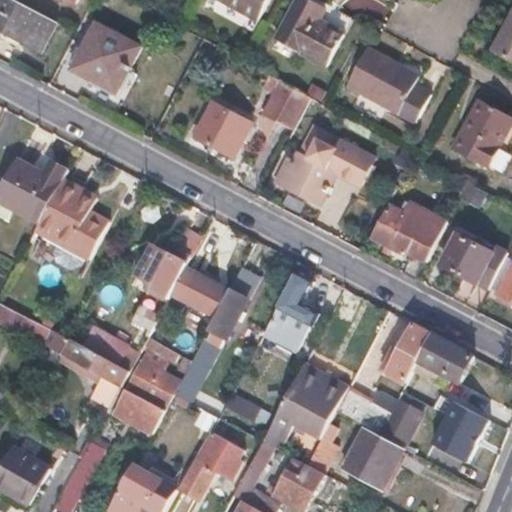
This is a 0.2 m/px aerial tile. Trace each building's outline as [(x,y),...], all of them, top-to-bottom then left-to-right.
[(62,24),(15,0),(0,0),(0,34),(44,57),(62,24)] [(268,0),(214,0),(257,23),(268,0)] [(324,10),(305,0),(299,0),(276,43),(326,70),(345,35),(318,21),(324,10)] [(351,24),(324,10),(318,21),(345,35),(351,24)] [(511,17),(494,50),(511,59),(511,17)] [(140,48),(97,25),(72,71),(91,81),(93,76),(117,89),(127,72),(131,75),(134,71),(137,68),(131,64),(140,48)] [(418,79),(367,51),(347,89),(415,125),(430,97),(413,88),(418,79)] [(282,82),(270,76),(264,88),(276,94),(282,82)] [(282,82),(276,94),(265,113),(291,127),(307,96),(282,82)] [(511,127),(511,116),(481,100),(453,150),(489,170),(511,127)] [(253,122),(215,102),(198,135),(236,155),(248,132),(252,125),(253,122)] [(257,128),(252,125),(248,132),(253,135),(257,128)] [(307,156),(298,152),(294,159),(290,157),(278,179),(321,203),(338,172),(361,184),(376,156),(343,138),(338,147),(317,136),(307,156)] [(52,162),(47,159),(39,173),(44,176),(52,162)] [(39,173),(16,161),(0,191),(0,202),(39,224),(63,178),(67,170),(52,162),(44,176),(39,173)] [(85,189),(63,178),(39,224),(38,225),(92,253),(110,220),(91,210),(78,203),(85,189)] [(98,196),(85,189),(78,203),(91,210),(98,196)] [(406,216),(391,208),(375,239),(406,255),(407,251),(427,262),(448,220),(413,202),(406,216)] [(198,240),(183,232),(171,254),(186,262),(198,240)] [(493,253),(459,235),(443,265),(478,283),(493,253)] [(171,254),(157,245),(140,274),(146,278),(143,284),(153,289),(167,297),(186,262),(171,254)] [(231,287),(186,262),(167,297),(211,321),(229,289),(231,287)] [(511,268),(499,293),(511,299),(511,268)] [(257,277),(246,271),(235,292),(246,298),(257,277)] [(313,281),(295,272),(276,307),(298,319),(301,320),(307,324),(312,326),(319,313),(300,304),(313,281)] [(235,292),(229,289),(211,321),(208,328),(211,330),(224,337),(235,318),(240,309),(246,298),(235,292)] [(19,314),(0,304),(0,327),(10,332),(19,314)] [(298,319),(276,307),(259,337),(273,345),(279,335),(287,340),(298,319)] [(245,312),(240,309),(235,318),(240,320),(245,312)] [(307,324),(301,320),(298,326),(305,329),(307,324)] [(411,329),(406,337),(397,354),(416,364),(420,357),(433,333),(414,323),(411,329)] [(411,329),(405,326),(401,334),(406,337),(411,329)] [(51,330),(44,344),(76,360),(83,347),(64,337),(51,330)] [(224,337),(211,330),(206,339),(219,346),(224,337)] [(477,356),(433,333),(420,357),(464,380),(477,356)] [(202,338),(191,358),(179,379),(170,395),(187,403),(219,346),(206,339),(202,338)] [(182,358),(153,342),(148,352),(159,359),(167,363),(177,368),(182,358)] [(83,347),(76,360),(120,384),(127,370),(83,347)] [(354,371),(310,348),(266,428),(283,438),(299,410),(325,424),(330,415),(334,408),(344,389),(354,371)] [(397,354),(391,363),(410,374),(416,364),(397,354)] [(155,366),(141,359),(124,389),(162,410),(170,395),(179,379),(163,370),(155,366)] [(167,363),(159,359),(155,366),(163,370),(167,363)] [(344,389),(334,408),(368,427),(378,432),(388,414),(344,389)] [(398,397),(388,414),(378,432),(402,445),(421,409),(398,397)] [(499,423),(463,404),(441,447),(476,465),(499,423)] [(330,415),(325,424),(305,462),(321,470),(336,442),(328,438),(336,425),(333,424),(336,418),(330,415)] [(378,432),(368,427),(343,472),(379,492),(404,446),(402,445),(378,432)] [(219,430),(214,428),(197,459),(211,467),(231,478),(241,460),(237,458),(221,449),(227,439),(217,434),(219,430)] [(219,430),(217,434),(227,439),(229,440),(231,437),(219,430)] [(229,440),(227,439),(221,449),(237,458),(245,444),(231,437),(229,440)] [(272,444),(261,438),(231,493),(243,499),(272,444)] [(67,511),(102,448),(89,441),(52,506),(62,511),(67,511)] [(42,465),(15,451),(1,476),(27,492),(42,465)] [(305,462),(291,454),(274,485),(271,490),(270,491),(303,509),(325,472),(321,470),(305,462)] [(197,459),(194,457),(176,489),(194,498),(211,467),(197,459)] [(60,490),(73,469),(58,460),(45,482),(60,490)] [(163,511),(176,489),(132,464),(108,506),(118,511),(163,511)] [(1,476),(0,477),(0,488),(22,501),(27,492),(1,476)] [(231,493),(226,501),(245,511),(264,511),(243,499),(231,493)]
